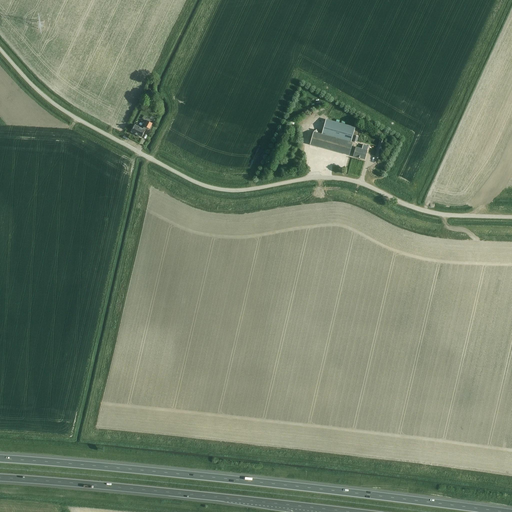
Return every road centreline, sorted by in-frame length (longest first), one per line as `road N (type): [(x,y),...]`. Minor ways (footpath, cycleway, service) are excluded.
road 1 (unclassified): [(511,219),(454,218),(342,178),(240,191),(188,179),(79,119),(0,48)]
road 2 (motorway): [(504,511),(0,458)]
road 3 (motorway): [(0,477),(350,511)]
